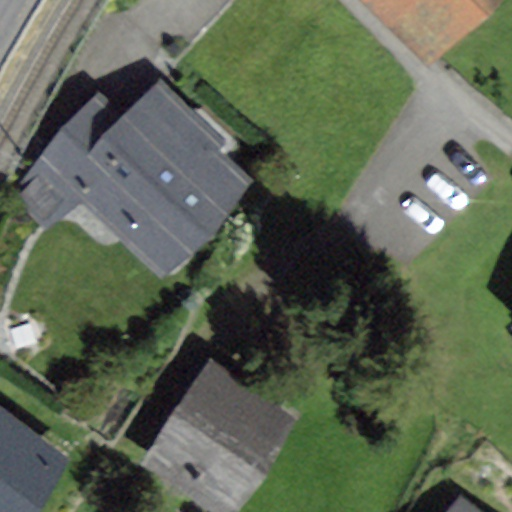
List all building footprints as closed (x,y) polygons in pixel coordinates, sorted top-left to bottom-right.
[(491,0),(376,0),(435,57),(491,0)] [(254,182),(156,84),(125,116),(105,97),(11,191),(50,229),(83,196),(163,274),(254,182)] [(239,511),(302,414),(209,355),(142,459),(224,511),(239,511)] [(0,511),(22,511),(66,452),(0,405),(0,511)] [(476,511),(457,498),(447,511),(476,511)]
